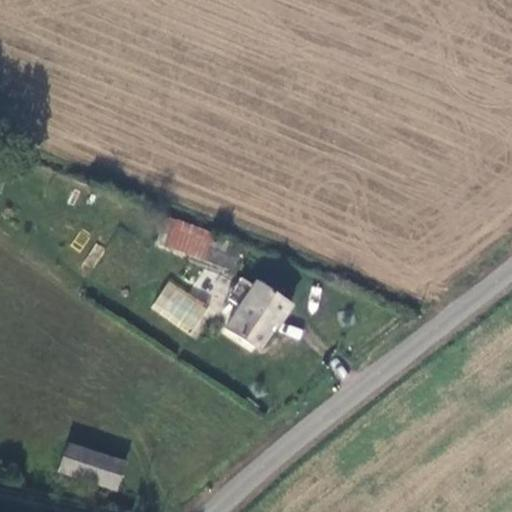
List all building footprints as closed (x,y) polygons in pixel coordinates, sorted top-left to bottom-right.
[(217,241),(244,250),(249,237),(172,214),(163,242),(211,256),(217,241)] [(240,265),(244,250),(217,241),(211,256),(240,265)] [(298,299),(262,277),(232,323),(262,341),(279,313),(286,317),(298,299)] [(150,311),(192,334),(209,303),(166,281),(150,311)] [(125,457),(68,439),(60,466),(68,468),(116,485),(125,457)] [(60,466),(11,449),(4,468),(62,486),(68,468),(60,466)]
